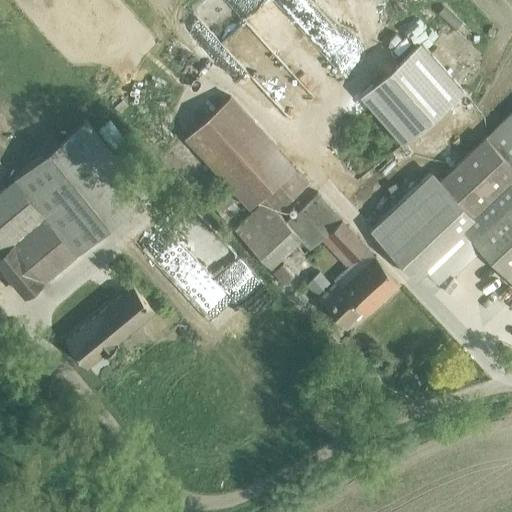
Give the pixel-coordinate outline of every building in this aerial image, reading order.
[(277,24),(254,49),(275,69),(250,95),(275,118),(296,95),(308,106),(334,78),(277,24)] [(421,40),(360,94),(404,144),(465,90),(421,40)] [(346,325),(401,281),(318,190),(286,220),(277,210),(309,180),(231,94),(185,136),(253,210),(234,228),(272,268),(302,240),(310,248),(322,237),(347,266),(334,278),(336,280),(332,283),(320,270),(310,279),(307,276),(304,279),(307,282),(306,283),(346,325)] [(511,110),(378,237),(412,271),(461,225),(472,238),(456,253),(465,262),(482,246),(511,278),(511,110)] [(0,263),(26,296),(150,193),(88,117),(0,190),(0,263)] [(226,219),(240,207),(226,191),(212,204),(226,219)] [(294,274),(284,262),(274,271),(285,283),(294,274)] [(65,339),(88,366),(104,353),(105,354),(119,343),(118,341),(156,310),(134,283),(65,339)] [(309,298),(299,287),(291,295),(301,306),(309,298)]
